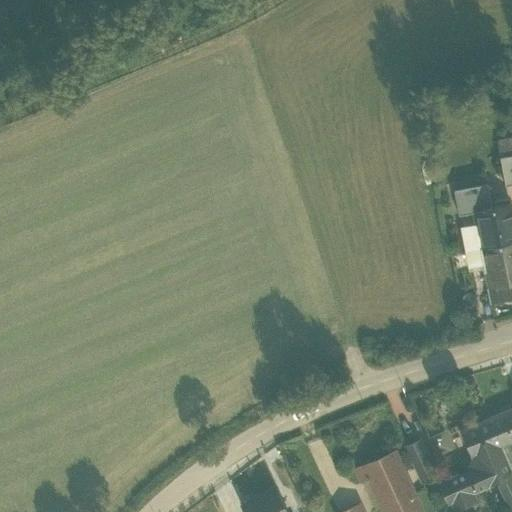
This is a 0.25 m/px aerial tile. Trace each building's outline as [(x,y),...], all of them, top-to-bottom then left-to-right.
[(511,155),(500,158),(505,184),(511,183),(511,155)] [(491,206),(487,183),(454,189),(459,214),(474,211),(476,224),(480,223),(484,247),(511,241),(511,214),(510,202),(491,206)] [(511,241),(484,247),(489,271),(485,272),(488,287),(511,282),(511,281),(511,241)] [(511,286),(511,282),(488,287),(491,302),(511,298),(511,286)] [(511,408),(489,418),(511,470),(511,408)] [(511,511),(511,470),(489,418),(461,430),(472,458),(468,471),(439,483),(448,503),(451,502),(455,509),(476,500),(472,493),(488,486),(487,485),(497,480),(510,511),(511,511)] [(436,476),(419,439),(405,446),(421,482),(436,476)] [(394,451),(356,468),(362,481),(369,478),(381,505),(386,503),(389,511),(407,511),(415,509),(399,475),(404,472),(394,451)] [(287,511),(276,488),(241,505),(244,511),(287,511)]
